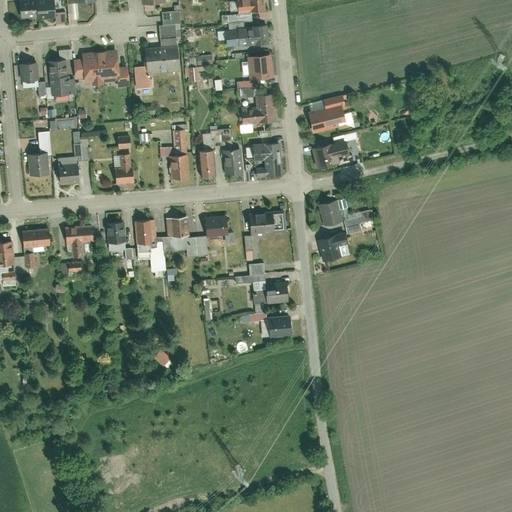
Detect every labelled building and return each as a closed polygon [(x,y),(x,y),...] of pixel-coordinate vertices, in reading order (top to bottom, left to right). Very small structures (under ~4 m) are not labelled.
[(23,18),(41,17),(39,0),(30,0),(22,1),(23,18)] [(41,19),(58,17),(56,0),(39,0),(41,17),(41,19)] [(237,0),(239,14),(251,13),(251,15),(266,13),(265,0),(237,0)] [(269,46),(267,25),(227,29),(229,50),(269,46)] [(180,46),(146,49),(149,76),(182,73),(180,46)] [(121,68),(119,50),(101,51),(104,83),(118,82),(118,88),(131,87),(129,67),(121,68)] [(104,83),(101,51),(83,53),(84,59),(75,60),(77,81),(85,80),(86,85),(94,84),(94,88),(104,88),(104,83)] [(274,79),(271,54),(248,56),(251,81),(274,79)] [(191,65),(187,65),(187,78),(198,78),(198,58),(191,58),(191,65)] [(70,59),(50,61),(51,78),(71,77),(70,59)] [(41,82),(39,62),(21,63),(23,84),(41,82)] [(71,77),(51,78),(53,96),(73,94),(71,77)] [(240,87),(240,97),(254,96),(254,87),(240,87)] [(256,96),(257,108),(242,109),(244,124),(277,121),(274,94),(256,96)] [(343,106),(308,114),(313,136),(348,128),(343,106)] [(53,129),(75,128),(75,119),(52,120),(53,129)] [(205,133),(206,147),(214,146),(213,133),(205,133)] [(121,149),(136,147),(134,134),(119,136),(121,149)] [(264,176),(282,174),(280,142),(251,145),(252,161),(263,160),(264,176)] [(331,145),(313,149),(319,172),(337,168),(331,145)] [(224,148),(226,175),(242,174),(240,147),(224,148)] [(198,151),(201,178),(216,176),(214,149),(198,151)] [(114,170),(115,185),(135,183),(132,153),(119,155),(120,169),(114,170)] [(29,155),(31,177),(49,175),(47,154),(29,155)] [(169,156),(172,180),(191,179),(189,155),(169,156)] [(59,167),(61,186),(80,184),(78,165),(59,167)] [(336,201),(320,205),(327,229),(343,224),(336,201)] [(283,211),(249,214),(251,233),(285,229),(283,211)] [(229,215),(205,217),(207,239),(231,237),(229,215)] [(189,216),(167,218),(169,240),(191,238),(189,216)] [(154,220),(135,222),(138,248),(156,246),(154,220)] [(124,221),(108,222),(110,246),(126,244),(124,221)] [(87,258),(85,243),(95,242),(93,223),(66,225),(68,245),(72,244),(74,259),(87,258)] [(50,230),(23,232),(25,251),(51,248),(50,230)] [(346,234),(317,242),(324,268),(340,264),(336,250),(349,247),(346,234)] [(247,235),(248,260),(256,260),(255,235),(247,235)] [(0,272),(16,271),(13,241),(0,242),(0,272)] [(129,259),(136,258),(134,247),(127,248),(129,259)] [(63,262),(63,273),(86,272),(85,261),(63,262)] [(267,262),(251,263),(252,275),(238,276),(238,282),(268,280),(267,262)] [(177,268),(169,268),(170,279),(177,279),(177,268)] [(291,303),(289,282),(267,284),(269,305),(291,303)] [(294,336),(292,316),(270,319),(272,338),(294,336)] [(163,350),(156,358),(166,366),(173,358),(163,350)]
